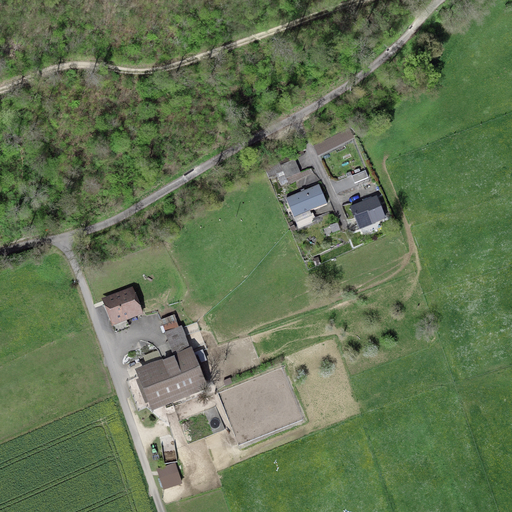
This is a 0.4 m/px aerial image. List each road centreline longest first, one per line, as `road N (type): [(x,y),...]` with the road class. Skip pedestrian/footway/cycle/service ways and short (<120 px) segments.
road 1 (residential): [(435,0),(400,42),(324,99),(120,216),(63,235)]
road 2 (track): [(0,94),(61,68),(162,74),(359,0)]
road 3 (unclassified): [(63,235),(160,511)]
